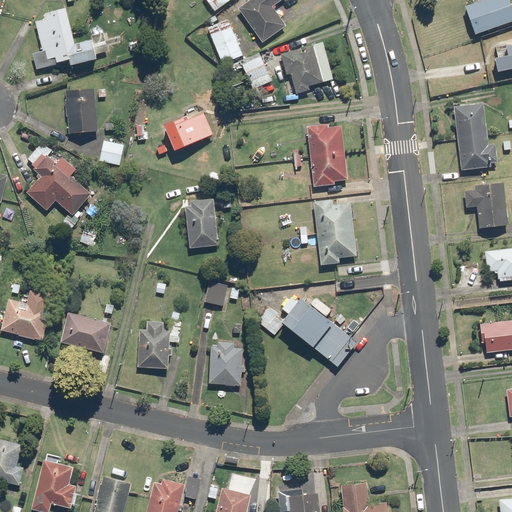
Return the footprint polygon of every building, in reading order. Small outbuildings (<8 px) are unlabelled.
[(207,0),(215,11),(229,0),(207,0)] [(250,0),(239,8),(263,41),(285,25),(272,6),(280,0),(250,0)] [(484,0),(466,7),(476,34),(511,21),(511,10),(508,0),(484,0)] [(46,19),(36,21),(43,51),(33,53),(37,69),(70,61),(71,65),(97,59),(92,40),(75,44),(66,8),(45,13),(46,19)] [(243,55),(228,19),(208,28),(223,63),(243,55)] [(108,51),(103,32),(91,35),(96,54),(108,51)] [(324,82),(313,45),(281,54),(287,75),(291,74),(296,94),(310,90),(309,86),(324,82)] [(495,58),(498,72),(511,68),(511,45),(506,47),(508,55),(495,58)] [(253,88),(272,80),(260,53),(241,61),(253,88)] [(95,88),(66,91),(70,134),(99,131),(95,88)] [(483,104),(454,107),(462,170),(491,166),(490,163),(498,162),(495,144),(488,145),(483,104)] [(165,125),(176,150),(213,135),(204,113),(188,119),(187,116),(165,125)] [(341,126),(328,127),(327,124),(308,127),(315,187),(334,184),(334,181),(347,180),(341,126)] [(124,145),(104,140),(99,161),(120,165),(124,145)] [(56,200),(72,215),(91,194),(71,176),(76,169),(53,148),(45,157),(42,154),(32,165),(35,168),(34,169),(41,176),(27,192),(47,210),(56,200)] [(508,225),(503,182),(475,186),(475,189),(465,191),(467,207),(477,206),(480,228),(508,225)] [(186,206),(190,248),(218,245),(213,199),(190,201),(191,206),(186,206)] [(339,263),(339,258),(356,256),(350,203),(333,205),(332,200),(314,202),(321,265),(339,263)] [(307,227),(299,227),(301,244),(309,243),(307,227)] [(511,248),(485,252),(488,272),(497,271),(498,279),(511,277),(511,248)] [(209,281),(205,301),(223,305),(228,285),(209,281)] [(168,284),(157,283),(155,293),(166,294),(168,284)] [(9,299),(1,330),(43,340),(50,309),(47,309),(50,295),(30,290),(27,304),(9,299)] [(352,336),(304,298),(284,323),(285,324),(331,361),(352,336)] [(269,306),(257,321),(275,335),(283,324),(275,317),(278,313),(269,306)] [(111,324),(68,313),(61,343),(103,353),(111,324)] [(487,352),(511,349),(511,320),(480,324),(483,343),(485,342),(487,352)] [(147,330),(140,329),(138,367),(168,368),(171,331),(163,331),(164,322),(147,321),(147,330)] [(241,323),(230,322),(229,333),(240,334),(241,323)] [(211,346),(209,383),(241,385),(243,348),(235,347),(235,342),(218,342),(217,346),(211,346)] [(0,438),(0,480),(20,486),(24,468),(17,466),(22,445),(0,438)] [(73,467),(44,460),(31,509),(42,511),(49,511),(52,503),(71,508),(77,486),(69,484),(73,467)] [(123,511),(132,483),(104,476),(94,511),(123,511)] [(201,479),(188,476),(183,496),(196,499),(201,479)] [(155,483),(147,511),(177,511),(185,484),(163,479),(162,484),(155,483)] [(342,511),(387,511),(386,502),(369,504),(367,482),(342,485),(344,507),(342,507),(342,511)] [(246,511),(251,495),(223,487),(216,511),(246,511)] [(320,511),(318,493),(289,496),(290,511),(320,511)] [(511,511),(511,498),(499,500),(500,511),(511,511)]
